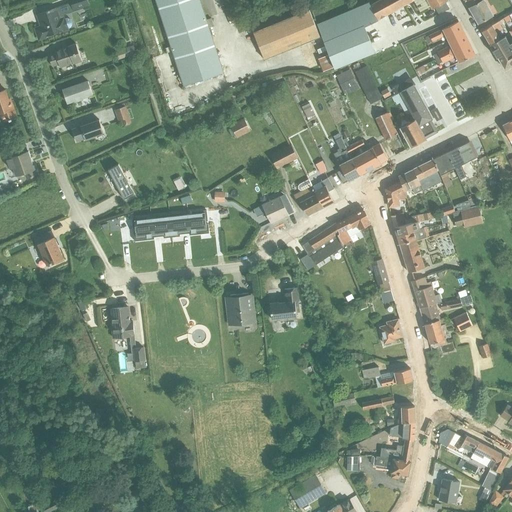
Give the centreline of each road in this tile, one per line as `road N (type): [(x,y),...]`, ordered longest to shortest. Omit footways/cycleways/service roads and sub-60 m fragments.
road 1 (residential): [(370,187),(244,266),(119,279)]
road 2 (residential): [(370,187),(402,284),(426,408)]
road 3 (residential): [(81,217),(0,21)]
road 4 (residential): [(511,94),(492,116),(370,187)]
